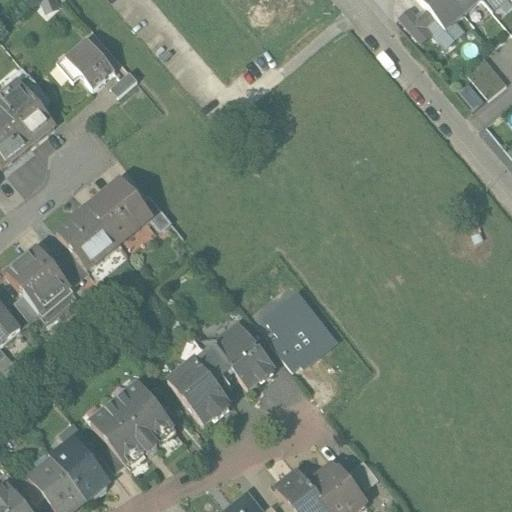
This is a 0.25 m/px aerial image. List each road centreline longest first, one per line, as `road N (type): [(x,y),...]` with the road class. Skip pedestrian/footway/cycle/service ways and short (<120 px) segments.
road 1 (residential): [(511,175),(356,7)]
road 2 (residential): [(135,511),(295,426)]
